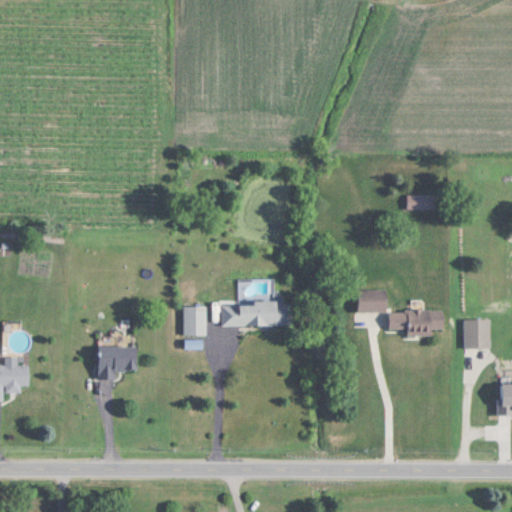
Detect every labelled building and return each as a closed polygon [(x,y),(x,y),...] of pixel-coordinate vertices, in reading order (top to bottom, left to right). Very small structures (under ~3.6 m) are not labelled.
[(357,312),(386,312),(386,289),(357,289),(357,312)] [(221,302),(221,325),(291,326),(291,303),(221,302)] [(182,336),(205,336),(205,306),(182,306),(182,336)] [(433,336),(433,330),(444,330),(444,310),(388,310),(388,329),(407,329),(407,336),(433,336)] [(465,348),(491,348),(491,319),(465,319),(465,348)] [(136,369),(136,344),(99,344),(99,378),(115,378),(115,369),(136,369)] [(30,389),(30,363),(0,362),(0,399),(4,400),(4,389),(30,389)] [(511,384),(497,384),(497,414),(511,414),(511,384)]
